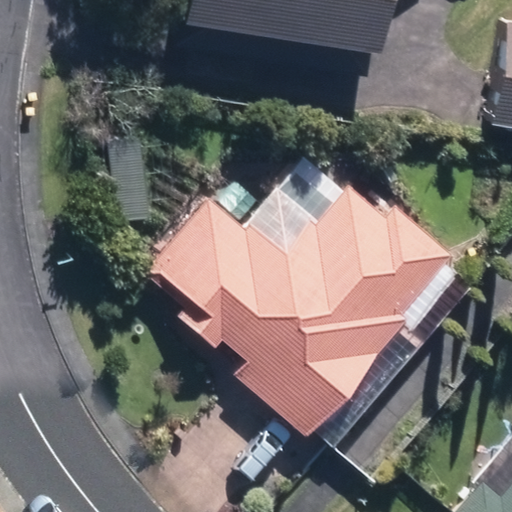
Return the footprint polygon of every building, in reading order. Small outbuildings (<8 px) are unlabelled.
[(161,0),(157,24),(353,55),(361,0),(161,0)] [(511,22),(492,19),(475,128),(511,133),(511,22)] [(135,157),(182,193),(202,167),(156,131),(135,157)] [(219,376),(292,438),(358,362),(383,382),(427,330),(398,306),(439,256),(382,209),(373,219),(334,187),(305,221),(298,215),(268,251),(237,225),(233,230),(195,198),(130,275),(169,307),(160,318),(200,351),(207,343),(231,362),(219,376)] [(511,511),(511,468),(486,498),(468,483),(443,511),(511,511)]
